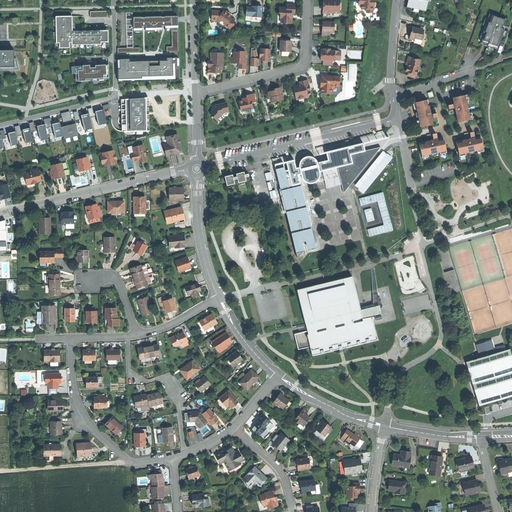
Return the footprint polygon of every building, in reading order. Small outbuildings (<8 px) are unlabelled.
[(326,14),(343,15),(343,0),(334,0),(335,1),(327,0),(326,7),(326,14)] [(362,0),(362,6),(365,6),(365,10),(370,11),(370,15),(376,15),(376,8),(378,9),(379,0),(377,0),(365,0),(366,0),(362,0)] [(428,0),(408,0),(407,7),(426,11),(428,0)] [(250,8),(249,17),(256,17),(256,18),(265,18),(265,7),(258,7),(258,8),(254,8),(250,8)] [(294,7),(290,7),(290,8),(282,8),(282,14),(284,14),(284,20),(288,20),(288,24),(296,24),(296,15),(298,15),(299,7),(294,7)] [(215,12),(215,21),(219,21),(222,23),(221,25),(226,28),(227,26),(230,29),(237,30),(237,20),(233,19),(234,17),(233,16),(229,13),(227,12),(225,14),(222,12),(215,12)] [(490,21),(488,20),(483,33),(485,33),(481,43),(485,44),(485,45),(493,48),(498,49),(505,29),(503,29),(507,19),(492,14),(490,21)] [(143,16),(135,16),(135,30),(143,30),(143,25),(145,25),(147,25),(147,30),(163,30),(163,24),(165,24),(167,24),(167,30),(173,30),(173,46),(167,46),(167,51),(180,50),(179,15),(167,15),(167,16),(163,16),(163,15),(147,16),(143,16)] [(72,16),(56,16),(56,39),(55,39),(55,48),(70,48),(69,43),(72,43),(72,33),(72,30),(66,30),(66,24),(72,24),(72,23),(72,16)] [(337,24),(326,24),(326,30),(325,37),(333,37),(333,33),(336,33),(337,24)] [(411,36),(410,39),(414,40),(415,38),(422,39),(424,30),(412,27),(411,32),(411,36)] [(75,33),(72,33),(72,43),(72,45),(108,44),(108,32),(103,33),(96,33),(89,33),(82,33),(75,33)] [(294,42),(283,42),(283,52),(294,53),(294,48),(294,42)] [(0,67),(15,67),(14,50),(2,50),(0,50),(0,67)] [(273,50),(264,50),(264,51),(262,51),(262,59),(264,59),(264,62),(268,62),(272,63),(273,50)] [(324,57),(323,61),(326,62),(335,62),(337,62),(337,53),(334,52),(334,50),(326,50),(326,52),(324,52),(324,57)] [(242,53),(237,53),(237,58),(234,58),(234,64),(242,64),(242,70),(245,70),(249,70),(249,60),(248,60),(248,52),(242,52),(242,53)] [(226,54),(219,54),(219,57),(214,57),(213,63),(211,63),(209,65),(211,66),(210,73),(214,73),(216,73),(219,76),(220,74),(225,74),(226,54)] [(128,59),(120,59),(120,68),(118,68),(118,79),(143,78),(143,75),(173,74),(172,57),(167,57),(168,60),(164,60),(135,61),(129,62),(128,59)] [(420,60),(409,57),(407,63),(410,63),(409,67),(407,72),(416,75),(420,60)] [(75,74),(75,81),(93,80),(93,82),(99,82),(99,80),(105,79),(105,77),(109,77),(108,65),(100,65),(95,65),(96,67),(90,68),(90,64),(72,65),(72,74),(75,74)] [(342,77),(327,76),(325,78),(323,80),(323,89),(325,89),(324,94),(334,95),(334,88),(342,88),(342,77)] [(303,86),(297,88),(298,94),(299,94),(300,98),(306,97),(309,99),(314,94),(311,81),(307,82),(302,83),(303,86)] [(274,91),(270,92),(271,98),(275,98),(276,103),(285,101),(283,88),(277,89),(278,91),(274,91)] [(460,96),(453,98),(454,104),(456,104),(457,109),(459,115),(457,116),(458,122),(465,121),(465,123),(468,123),(467,120),(473,119),(471,113),(469,113),(466,102),(469,101),(467,95),(462,96),(462,93),(459,94),(460,96)] [(245,101),(241,102),(243,111),(255,109),(254,103),(258,102),(256,94),(249,95),(249,98),(247,98),(245,99),(245,101)] [(126,99),(121,100),(125,100),(126,131),(124,131),(148,130),(147,117),(150,117),(150,115),(147,115),(147,100),(126,101),(126,99)] [(415,102),(420,127),(433,124),(431,118),(429,118),(428,113),(427,106),(429,106),(427,100),(415,102)] [(415,128),(420,127),(415,102),(409,104),(412,116),(415,128)] [(214,116),(218,120),(227,112),(231,111),(229,103),(224,104),(221,105),(217,109),(214,111),(214,116)] [(108,122),(105,109),(100,110),(97,111),(100,124),(108,122)] [(73,120),(71,111),(62,113),(64,122),(73,120)] [(232,115),(231,111),(227,112),(218,120),(221,123),(228,116),(232,115)] [(91,117),(90,112),(85,114),(82,114),(86,129),(94,127),(91,117)] [(62,126),(61,122),(58,123),(54,124),(57,137),(65,135),(62,126)] [(80,134),(77,123),(73,124),(65,126),(62,126),(65,135),(65,138),(80,134)] [(48,138),(45,125),(41,126),(37,127),(41,140),(48,138)] [(34,141),(30,128),(26,129),(23,130),(26,143),(34,141)] [(19,145),(16,132),(11,133),(8,133),(11,147),(19,145)] [(178,153),(182,152),(179,143),(180,143),(179,139),(179,140),(177,134),(166,137),(169,146),(164,147),(166,156),(178,153)] [(456,142),(459,156),(466,155),(465,153),(477,150),(477,153),(484,151),(481,137),(475,138),(475,140),(469,141),(463,143),(463,141),(456,142)] [(425,142),(419,143),(422,158),(429,157),(428,154),(439,152),(440,154),(447,153),(443,138),(437,139),(438,142),(432,143),(426,144),(425,142)] [(365,143),(328,153),(330,159),(330,161),(324,163),(320,164),(319,161),(318,159),(315,157),(310,157),(307,157),(304,160),(302,164),(302,168),(298,169),(300,175),(303,175),(304,178),(306,181),(308,184),(313,185),(316,184),(320,181),(322,177),(322,173),(325,172),(334,169),(337,168),(341,185),(344,185),(345,193),(382,149),(368,152),(365,143)] [(131,154),(132,161),(140,159),(146,158),(145,154),(146,154),(145,151),(144,151),(143,145),(133,147),(129,148),(131,154)] [(103,153),(106,166),(111,165),(116,163),(113,151),(103,153)] [(357,187),(360,189),(387,156),(384,153),(357,187)] [(77,159),(79,172),(85,170),(90,169),(87,157),(77,159)] [(285,163),(276,165),(282,189),(283,189),(284,193),(283,193),(287,210),(288,210),(289,214),(288,214),(292,231),(293,231),(294,235),(293,235),(299,258),(306,250),(304,242),(308,241),(309,246),(317,244),(313,230),(306,232),(305,229),(313,227),(309,209),(300,211),(299,207),(308,205),(303,187),(295,189),(294,186),(302,184),(300,175),(298,169),(296,160),(288,162),(290,170),(287,171),(285,163)] [(62,163),(50,166),(52,171),(50,171),(51,177),(53,176),(53,178),(57,178),(61,177),(65,176),(62,163)] [(31,183),(31,184),(35,183),(38,183),(37,182),(41,181),(39,169),(30,171),(31,172),(24,174),(27,184),(31,183)] [(338,187),(334,169),(325,172),(329,189),(338,187)] [(227,177),(229,186),(252,181),(250,174),(247,175),(246,172),(239,174),(239,177),(237,177),(235,178),(234,175),(227,177)] [(12,196),(9,183),(0,185),(0,186),(1,190),(0,190),(0,203),(2,203),(1,199),(4,199),(12,196)] [(174,188),(169,188),(170,201),(184,200),(183,188),(177,188),(175,188),(174,188)] [(140,197),(134,197),(134,212),(145,212),(145,197),(140,197)] [(114,202),(108,202),(108,213),(124,212),(124,201),(119,201),(114,202)] [(86,206),(89,220),(99,218),(100,217),(97,204),(91,205),(86,206)] [(173,210),(166,211),(169,223),(178,221),(186,219),(185,214),(183,207),(178,208),(178,210),(173,211),(173,210)] [(66,214),(60,214),(60,215),(60,223),(60,224),(72,224),(72,214),(66,214)] [(46,218),(40,218),(41,226),(40,226),(40,234),(50,234),(50,217),(46,218)] [(185,236),(173,237),(173,246),(186,245),(186,240),(185,236)] [(107,237),(107,252),(112,252),(117,252),(117,237),(107,237)] [(138,252),(142,255),(149,246),(141,240),(138,244),(135,249),(135,250),(138,252)] [(59,251),(41,251),(41,260),(46,260),(46,263),(57,263),(57,260),(57,257),(65,257),(65,250),(58,250),(59,251)] [(88,250),(78,251),(78,257),(76,257),(76,261),(78,261),(78,262),(83,262),(88,262),(88,250)] [(177,260),(181,271),(193,267),(191,262),(190,257),(177,260)] [(151,262),(143,265),(146,271),(144,272),(145,275),(151,273),(154,272),(151,262)] [(143,265),(133,268),(134,273),(136,278),(145,275),(144,272),(146,271),(143,265)] [(315,343),(317,351),(340,344),(345,343),(347,342),(381,333),(376,312),(379,311),(379,313),(386,312),(385,309),(384,310),(383,302),(385,300),(384,297),(382,295),(383,293),(383,291),(381,290),(380,287),(375,288),(376,298),(369,299),(369,300),(367,301),(367,303),(364,304),(354,271),(300,287),(309,320),(310,325),(311,327),(315,343)] [(151,275),(151,273),(145,275),(146,277),(147,277),(149,284),(154,283),(153,281),(155,280),(156,278),(155,275),(154,275),(151,275)] [(60,274),(49,274),(49,285),(50,285),(60,285),(60,279),(60,274)] [(146,277),(145,275),(136,278),(137,283),(139,288),(149,284),(147,277),(146,277)] [(201,282),(188,286),(190,293),(193,292),(195,296),(198,296),(201,295),(200,290),(203,289),(201,282)] [(60,289),(60,285),(50,285),(50,289),(49,289),(49,295),(60,295),(60,289)] [(140,299),(145,317),(150,315),(155,314),(150,297),(140,299)] [(166,300),(170,312),(173,310),(178,309),(174,297),(171,298),(166,300)] [(57,305),(44,305),(44,312),(47,312),(47,322),(52,322),(57,322),(57,305)] [(119,307),(109,307),(109,313),(107,313),(108,325),(122,325),(122,317),(119,317),(119,312),(119,307)] [(75,308),(65,308),(65,322),(71,322),(75,321),(75,308)] [(91,311),(87,311),(87,322),(91,322),(91,323),(96,323),(96,311),(91,311)] [(202,322),(207,330),(219,322),(214,314),(208,318),(202,322)] [(303,346),(315,343),(311,327),(299,331),(301,341),(303,346)] [(214,340),(221,352),(230,346),(229,344),(233,342),(230,337),(227,332),(214,340)] [(177,336),(172,338),(176,346),(181,343),(182,346),(190,342),(185,333),(180,335),(177,337),(177,336)] [(149,346),(151,355),(157,354),(157,355),(162,355),(160,344),(155,345),(149,346)] [(478,348),(481,358),(496,354),(494,345),(486,347),(486,345),(478,348)] [(151,355),(149,346),(144,347),(139,347),(141,359),(148,358),(148,356),(151,355)] [(62,361),(62,359),(48,359),(48,349),(46,349),(46,361),(62,361)] [(55,349),(48,349),(48,359),(62,359),(62,349),(55,349)] [(466,363),(479,407),(511,396),(511,350),(511,349),(496,354),(481,358),(466,363)] [(85,350),(85,359),(98,359),(98,350),(91,350),(85,350)] [(106,350),(106,360),(120,360),(120,350),(114,350),(106,350)] [(230,359),(235,366),(244,360),(240,355),(238,352),(230,359)] [(185,375),(189,379),(201,369),(194,361),(182,371),(185,375)] [(243,383),(250,389),(255,383),(261,376),(253,370),(243,383)] [(87,381),(87,386),(99,386),(99,376),(87,376),(87,381)] [(205,376),(196,384),(199,388),(202,391),(211,384),(205,376)] [(230,390),(221,398),(228,406),(230,404),(233,408),(237,404),(240,401),(230,390)] [(155,393),(148,395),(150,404),(151,406),(165,402),(162,392),(155,393)] [(138,407),(150,404),(148,395),(147,393),(141,395),(136,396),(138,407)] [(276,403),(274,405),(279,409),(281,406),(285,409),(291,402),(288,400),(286,398),(286,397),(282,394),(275,402),(276,403)] [(96,402),(96,407),(109,407),(109,396),(96,396),(96,402)] [(47,404),(47,409),(64,409),(64,404),(64,398),(49,399),(49,404),(47,404)] [(209,405),(201,411),(210,422),(214,419),(217,416),(209,405)] [(295,421),(300,425),(302,423),(306,427),(312,419),(310,417),(308,416),(309,414),(305,410),(299,417),(298,417),(295,421)] [(202,427),(210,422),(201,411),(191,411),(191,415),(192,419),(196,419),(202,427)] [(271,422),(264,415),(260,419),(261,421),(259,423),(256,426),(257,427),(258,428),(255,432),(261,437),(268,428),(266,427),(271,422)] [(112,429),(117,434),(124,427),(113,416),(106,423),(112,429)] [(50,426),(50,434),(63,433),(63,426),(63,419),(53,419),(53,425),(50,426)] [(317,431),(326,437),(328,433),(331,435),(335,431),(331,428),(329,426),(329,425),(324,422),(317,431)] [(307,428),(306,427),(302,423),(300,425),(299,427),(304,432),(307,428)] [(174,427),(163,428),(164,443),(175,442),(174,435),(174,427)] [(326,442),(331,435),(328,433),(326,437),(317,431),(315,434),(326,442)] [(349,432),(342,442),(346,444),(346,445),(350,448),(352,445),(356,448),(363,438),(357,434),(356,437),(353,435),(349,432)] [(145,433),(135,433),(135,447),(140,447),(146,447),(145,433)] [(279,448),(282,451),(283,450),(288,444),(291,441),(283,434),(274,445),(279,448)] [(85,443),(78,444),(79,456),(93,455),(93,443),(85,443)] [(57,445),(46,445),(46,460),(56,460),(56,456),(63,456),(63,444),(57,445)] [(287,453),(292,447),(288,444),(283,450),(287,453)] [(224,452),(217,455),(221,464),(226,462),(230,471),(242,465),(241,463),(245,461),(240,451),(237,453),(234,448),(229,450),(230,453),(228,454),(225,455),(224,452)] [(394,459),(393,465),(404,467),(404,466),(409,466),(411,452),(406,451),(405,456),(394,454),(394,459)] [(430,474),(441,475),(443,457),(437,456),(432,455),(430,474)] [(457,459),(460,471),(475,467),(473,462),(472,456),(457,459)] [(502,471),(503,478),(511,475),(511,458),(499,462),(502,471)] [(299,469),(299,472),(304,471),(304,470),(310,469),(309,459),(298,461),(298,462),(299,466),(299,469)] [(345,463),(345,474),(353,474),(353,472),(358,472),(362,472),(362,469),(362,465),(361,465),(361,461),(356,461),(356,460),(351,461),(351,462),(345,463)] [(192,468),(187,470),(190,479),(201,475),(198,466),(192,468)] [(248,475),(243,480),(251,487),(256,483),(257,481),(262,486),(268,479),(262,473),(256,467),(250,473),(248,475)] [(153,474),(154,487),(163,486),(164,486),(164,479),(164,474),(153,474)] [(464,482),(466,494),(480,491),(479,485),(477,479),(464,482)] [(315,481),(303,482),(303,486),(301,486),(302,489),(302,493),(317,491),(315,481)] [(391,481),(390,481),(390,485),(389,489),(396,490),(395,492),(405,493),(406,483),(403,483),(391,481)] [(353,487),(346,487),(346,493),(348,493),(348,499),(351,499),(353,501),(355,499),(358,499),(358,494),(358,491),(361,491),(361,484),(353,484),(353,487)] [(154,487),(153,487),(153,499),(164,498),(164,495),(164,492),(163,486),(154,487)] [(266,495),(261,496),(262,501),(264,506),(268,505),(270,504),(271,509),(279,507),(278,502),(276,502),(276,499),(273,492),(266,494),(266,495)] [(206,494),(193,495),(193,500),(193,504),(196,506),(208,506),(208,499),(206,499),(206,494)] [(261,511),(269,509),(268,505),(264,506),(262,501),(259,502),(261,511)] [(440,511),(440,508),(442,507),(441,501),(435,503),(435,505),(428,506),(429,511),(430,511),(440,511)]
